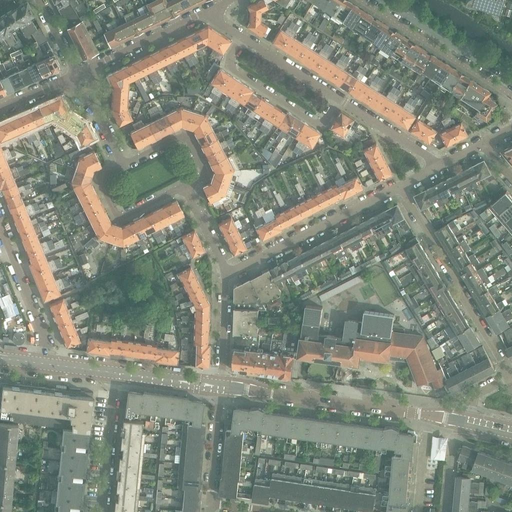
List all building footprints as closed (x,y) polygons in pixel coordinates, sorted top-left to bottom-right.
[(53,0),(68,29),(81,22),(72,8),(69,3),(67,0),(53,0)] [(161,0),(163,4),(158,7),(165,20),(174,16),(166,0),(161,0)] [(171,0),(166,0),(174,16),(183,12),(177,0),(172,0),(171,0)] [(177,0),(183,12),(192,7),(188,0),(177,0)] [(260,0),(247,7),(250,12),(250,17),(260,17),(261,13),(268,9),(263,0),(260,0)] [(314,0),(313,3),(322,9),(328,0),(314,0)] [(328,0),(322,9),(332,15),(341,0),(328,0)] [(345,0),(341,0),(332,15),(342,22),(353,5),(345,0)] [(470,0),(470,4),(499,13),(502,0),(470,0)] [(25,2),(16,8),(31,33),(38,46),(47,41),(40,27),(37,29),(32,21),(31,21),(29,18),(34,15),(28,3),(25,2)] [(151,3),(146,5),(156,25),(165,20),(158,7),(154,9),(151,3)] [(145,13),(140,16),(147,29),(156,25),(146,5),(142,7),(145,13)] [(353,5),(342,22),(352,28),(363,11),(353,5)] [(21,27),(20,28),(26,36),(31,33),(16,8),(6,14),(14,28),(19,25),(21,27)] [(363,11),(352,28),(361,34),(362,34),(372,18),(371,17),(363,11)] [(133,12),(128,14),(131,20),(138,34),(147,29),(140,16),(136,18),(133,12)] [(307,12),(303,18),(307,21),(311,15),(307,12)] [(9,31),(14,28),(6,14),(0,17),(0,27),(11,45),(17,42),(11,33),(9,31)] [(124,16),(127,22),(122,25),(129,38),(138,34),(131,20),(128,14),(124,16)] [(281,15),(277,22),(281,24),(286,17),(281,15)] [(267,27),(260,22),(260,17),(250,17),(250,22),(246,27),(261,36),(267,27)] [(361,34),(360,35),(371,42),(382,23),(377,20),(375,21),(372,18),(362,34),(361,34)] [(324,19),(318,28),(322,31),(325,27),(328,21),(324,19)] [(129,38),(122,25),(118,27),(115,20),(110,22),(120,42),(129,38)] [(81,22),(68,29),(73,39),(87,32),(82,21),(81,22)] [(106,24),(109,31),(104,33),(105,35),(108,42),(111,47),(120,42),(110,22),(106,24)] [(280,30),(272,43),(280,48),(295,25),(292,22),(289,27),(288,27),(285,33),(280,30)] [(382,23),(371,42),(380,48),(391,31),(388,29),(387,27),(382,23)] [(299,27),(295,25),(280,48),(289,54),(297,40),(293,38),(296,32),(299,27)] [(0,38),(1,40),(0,40),(5,49),(11,45),(0,27),(0,38)] [(206,27),(200,30),(207,44),(214,49),(223,35),(210,27),(206,27)] [(325,27),(322,31),(330,35),(332,32),(325,27)] [(200,30),(190,35),(197,49),(200,55),(204,53),(201,47),(207,44),(200,30)] [(391,31),(380,48),(390,54),(402,36),(397,32),(395,33),(391,31)] [(87,32),(73,39),(78,49),(93,42),(87,32)] [(297,40),(289,54),(297,59),(312,35),(309,33),(305,38),(302,43),(297,40)] [(335,34),(332,37),(342,43),(344,40),(335,34)] [(190,35),(181,39),(194,65),(197,63),(195,57),(192,52),(197,49),(190,35)] [(232,41),(223,35),(214,49),(211,54),(214,57),(218,51),(223,55),(232,41)] [(313,43),(316,38),(312,35),(297,59),(300,61),(300,62),(305,65),(314,51),(309,48),(313,43)] [(402,36),(390,54),(400,60),(411,43),(407,41),(407,39),(402,36)] [(342,43),(346,46),(350,40),(346,37),(344,40),(342,43)] [(181,39),(172,43),(179,58),(184,56),(187,61),(190,67),(194,65),(181,39)] [(38,46),(44,57),(52,73),(59,70),(60,67),(47,41),(38,46)] [(93,42),(78,49),(82,57),(85,58),(98,52),(93,42)] [(177,66),(174,60),(179,58),(172,43),(163,48),(176,73),(179,72),(177,66)] [(411,43),(400,60),(410,67),(421,48),(416,45),(414,46),(411,43)] [(319,54),(314,51),(305,65),(314,70),(329,46),(325,44),(322,49),(319,54)] [(333,49),(329,46),(314,70),(322,76),(331,62),(326,59),(330,54),(333,49)] [(163,48),(154,52),(161,67),(166,65),(169,70),(172,76),(176,73),(163,48)] [(421,48),(410,67),(419,73),(420,71),(430,56),(427,54),(426,52),(421,48)] [(156,69),(161,67),(154,52),(145,57),(158,82),(162,80),(159,75),(156,69)] [(368,52),(364,58),(371,62),(374,58),(375,57),(368,52)] [(331,62),(322,76),(331,81),(346,57),(342,55),(339,60),(335,65),(331,62)] [(430,56),(420,71),(430,78),(441,61),(432,55),(430,56)] [(40,58),(41,61),(36,63),(43,77),(52,73),(44,57),(40,58)] [(145,57),(136,61),(143,76),(148,73),(151,79),(154,84),(158,82),(145,57)] [(346,64),(350,59),(346,57),(331,81),(339,86),(348,73),(343,70),(346,64)] [(22,69),(18,71),(24,85),(33,81),(25,65),(24,62),(22,58),(18,60),(22,69)] [(24,62),(25,65),(33,81),(43,77),(36,63),(32,65),(29,59),(24,62)] [(136,61),(127,65),(134,80),(137,86),(145,102),(149,100),(141,84),(139,78),(143,76),(136,61)] [(441,61),(430,78),(440,84),(451,67),(441,61)] [(0,72),(3,78),(0,78),(0,80),(6,94),(15,90),(7,73),(6,71),(2,63),(0,64),(0,72)] [(127,65),(116,70),(124,85),(129,85),(129,83),(134,80),(127,65)] [(212,65),(207,72),(212,76),(217,68),(212,65)] [(348,73),(339,86),(347,92),(363,68),(359,65),(356,71),(356,70),(352,76),(348,73)] [(6,71),(7,73),(15,90),(24,85),(18,71),(17,71),(15,67),(6,71)] [(451,67),(440,84),(450,90),(460,73),(451,67)] [(212,92),(208,97),(212,99),(228,74),(220,68),(210,83),(215,86),(211,92),(212,92)] [(363,75),(366,70),(363,68),(347,92),(356,97),(365,84),(360,81),(363,75)] [(124,85),(116,70),(106,76),(110,84),(112,83),(113,86),(119,86),(119,89),(129,89),(129,85),(124,85)] [(460,73),(450,90),(459,97),(470,80),(460,73)] [(237,79),(228,74),(212,99),(216,101),(219,96),(219,97),(223,91),(227,94),(237,79)] [(369,87),(365,84),(356,97),(364,103),(380,79),(376,76),(373,81),(369,87)] [(232,97),(228,102),(229,103),(225,108),(229,110),(245,84),(237,79),(227,94),(232,97)] [(383,81),(380,79),(364,103),(373,108),(381,94),(377,91),(380,86),(383,81)] [(470,80),(459,97),(469,103),(480,86),(470,80)] [(245,84),(229,110),(233,112),(236,107),(239,102),(244,105),(252,92),(254,90),(245,84)] [(119,99),(119,101),(127,101),(129,89),(119,89),(119,86),(113,86),(112,99),(119,99)] [(480,86),(469,103),(479,109),(486,97),(487,97),(489,93),(489,92),(480,86)] [(386,97),(381,94),(373,108),(378,111),(381,113),(396,89),(393,87),(390,92),(389,92),(386,97)] [(396,89),(381,113),(390,118),(398,105),(394,102),(397,97),(400,92),(396,89)] [(249,108),(245,113),(242,118),(246,121),(260,98),(252,92),(244,105),(249,108)] [(61,97),(50,102),(58,117),(55,121),(59,124),(64,116),(62,114),(65,109),(64,106),(66,106),(61,97)] [(445,97),(440,106),(441,107),(443,109),(449,99),(445,97)] [(495,103),(487,97),(486,97),(479,109),(476,114),(486,120),(486,119),(488,119),(491,115),(491,113),(490,113),(496,105),(495,103)] [(260,98),(246,121),(249,123),(253,118),(256,113),(261,116),(269,103),(260,98)] [(398,105),(390,118),(398,124),(413,100),(410,98),(406,103),(403,108),(398,105)] [(119,99),(112,99),(111,108),(110,109),(114,116),(127,110),(127,101),(119,101),(119,99)] [(410,113),(414,108),(417,103),(413,100),(398,124),(407,129),(415,116),(410,113)] [(58,117),(50,102),(39,107),(46,122),(52,119),(55,121),(58,117)] [(262,124),(259,129),(263,131),(277,108),(269,103),(261,116),(266,119),(262,124)] [(155,106),(152,108),(165,135),(174,131),(166,115),(161,117),(158,111),(158,112),(155,106)] [(212,106),(206,114),(209,116),(215,108),(212,106)] [(39,107),(31,111),(37,126),(42,124),(44,127),(48,126),(46,122),(39,107)] [(454,107),(451,113),(460,119),(463,113),(454,107)] [(153,121),(148,124),(156,140),(165,135),(152,108),(148,110),(151,115),(150,115),(153,121)] [(181,117),(178,119),(182,127),(187,129),(193,112),(180,108),(177,109),(181,117)] [(286,114),(277,108),(263,131),(266,134),(269,129),(270,129),(273,123),(278,126),(286,114)] [(72,123),(76,116),(65,109),(62,114),(64,116),(59,124),(69,131),(74,124),(72,123)] [(177,109),(166,115),(174,131),(182,127),(178,119),(181,117),(177,109)] [(127,110),(114,116),(119,127),(132,120),(127,110)] [(32,128),(37,126),(31,111),(21,115),(30,134),(34,132),(32,128)] [(279,135),(276,140),(279,142),(296,117),(287,111),(286,114),(278,126),(282,129),(279,135)] [(351,124),(354,120),(341,111),(335,120),(359,135),(361,131),(356,128),(351,124)] [(201,126),(199,123),(207,119),(205,116),(193,112),(187,129),(193,130),(201,126)] [(463,113),(460,119),(462,120),(469,124),(473,119),(463,113)] [(21,115),(12,119),(19,134),(24,132),(25,135),(30,134),(21,115)] [(84,121),(76,116),(72,123),(74,124),(69,131),(76,135),(89,128),(85,121),(84,121)] [(296,117),(279,142),(283,145),(286,140),(290,134),(295,137),(304,122),(296,117)] [(12,119),(3,123),(11,142),(15,140),(14,136),(19,134),(12,119)] [(207,119),(199,123),(201,126),(193,130),(197,138),(213,130),(207,119)] [(409,131),(419,137),(426,125),(417,119),(409,131)] [(141,120),(136,122),(147,144),(156,140),(148,124),(143,126),(141,120)] [(335,120),(330,128),(343,137),(346,132),(351,136),(352,135),(357,139),(359,135),(335,120)] [(462,120),(460,123),(465,131),(469,124),(462,120)] [(136,122),(132,124),(135,130),(130,133),(138,149),(147,144),(136,122)] [(296,146),(293,151),(296,153),(313,128),(304,122),(295,137),(299,140),(296,146)] [(3,123),(0,124),(0,141),(0,142),(5,140),(7,144),(11,142),(3,123)] [(460,123),(450,129),(456,141),(467,136),(460,123)] [(436,132),(426,125),(419,137),(429,144),(436,132)] [(89,128),(76,135),(81,145),(94,139),(89,128)] [(321,133),(313,128),(296,153),(300,155),(303,150),(307,145),(312,148),(321,133)] [(450,129),(440,134),(446,147),(456,141),(450,129)] [(215,135),(213,130),(197,138),(201,147),(217,139),(223,136),(228,133),(226,130),(221,132),(215,135)] [(34,134),(30,136),(33,141),(35,146),(39,145),(37,140),(34,134)] [(62,134),(58,137),(61,144),(66,141),(62,134)] [(220,144),(217,139),(201,147),(206,156),(233,142),(231,139),(225,141),(220,144)] [(233,142),(206,156),(210,165),(226,157),(224,152),(229,149),(234,146),(233,142)] [(363,150),(368,160),(381,154),(376,144),(363,150)] [(60,146),(54,149),(57,157),(65,154),(60,146)] [(511,146),(503,151),(503,152),(511,162),(511,146)] [(80,148),(68,154),(71,159),(83,154),(80,148)] [(94,151),(83,156),(88,166),(91,165),(94,171),(102,167),(94,151)] [(8,154),(0,157),(0,167),(8,165),(6,160),(9,158),(8,154)] [(381,154),(368,160),(374,171),(386,164),(381,154)] [(79,158),(75,170),(92,176),(94,171),(91,165),(88,166),(83,156),(79,158)] [(226,157),(210,165),(214,172),(222,168),(224,170),(231,167),(226,157)] [(474,166),(481,179),(486,176),(489,182),(496,178),(491,174),(484,161),(474,166)] [(386,164),(374,171),(379,181),(392,175),(386,164)] [(10,170),(8,165),(0,167),(0,178),(15,173),(14,168),(10,170)] [(476,181),(481,179),(474,166),(465,171),(474,189),(479,187),(476,181)] [(214,172),(212,178),(230,183),(233,171),(231,167),(224,170),(222,168),(214,172)] [(75,170),(70,182),(72,186),(82,182),(83,185),(90,182),(92,176),(75,170)] [(465,171),(455,176),(461,189),(466,186),(469,192),(474,189),(465,171)] [(17,177),(15,173),(0,178),(0,189),(1,189),(15,183),(13,178),(17,177)] [(357,176),(347,181),(353,194),(364,189),(357,176)] [(459,197),(457,191),(461,189),(455,176),(445,181),(452,194),(452,195),(454,199),(459,197)] [(212,178),(210,183),(214,190),(218,188),(222,197),(227,195),(230,183),(212,178)] [(347,181),(337,186),(342,198),(343,199),(353,194),(347,181)] [(445,181),(435,186),(442,199),(445,204),(449,202),(446,196),(452,194),(445,181)] [(65,182),(51,188),(53,193),(67,187),(65,182)] [(82,182),(72,186),(78,198),(94,190),(90,182),(83,185),(82,182)] [(17,189),(15,183),(1,189),(5,198),(23,191),(21,187),(17,189)] [(210,183),(202,187),(210,203),(222,197),(218,188),(214,190),(210,183)] [(234,185),(232,191),(241,194),(239,201),(244,203),(249,191),(234,185)] [(336,185),(326,190),(332,203),(342,198),(337,186),(336,185)] [(435,186),(425,191),(432,204),(437,201),(440,207),(445,204),(442,199),(435,186)] [(94,190),(78,198),(80,201),(76,203),(78,207),(82,206),(98,198),(94,190)] [(326,190),(316,195),(322,208),(332,203),(326,190)] [(23,191),(5,198),(9,207),(23,202),(21,197),(24,195),(23,191)] [(425,191),(415,196),(422,209),(428,219),(432,217),(427,206),(432,204),(425,191)] [(511,196),(507,192),(489,208),(496,216),(511,202),(511,196)] [(316,195),(305,200),(312,213),(322,208),(316,195)] [(230,197),(226,199),(231,209),(236,207),(233,201),(232,201),(230,197)] [(84,210),(81,212),(83,217),(103,207),(98,198),(82,206),(84,210)] [(226,199),(222,201),(227,211),(231,209),(226,199)] [(182,224),(179,219),(184,216),(176,200),(167,205),(180,232),(184,230),(181,225),(182,224)] [(305,200),(295,206),(302,218),(312,213),(305,200)] [(25,207),(23,202),(9,207),(12,217),(30,210),(29,205),(25,207)] [(511,202),(496,216),(503,224),(511,216),(511,202)] [(167,205),(157,209),(165,225),(171,223),(174,229),(174,228),(176,234),(180,232),(167,205)] [(387,210),(394,223),(397,221),(404,232),(410,228),(404,218),(398,205),(387,210)] [(295,206),(285,211),(291,224),(302,218),(295,206)] [(103,207),(83,217),(85,221),(89,219),(91,224),(107,216),(103,207)] [(157,209),(148,214),(162,241),(165,239),(163,234),(160,228),(165,225),(157,209)] [(30,210),(12,217),(16,226),(30,220),(28,215),(32,214),(30,210)] [(387,210),(378,215),(387,234),(392,232),(389,226),(394,223),(387,210)] [(285,211),(275,216),(276,218),(282,229),(291,224),(285,211)] [(484,211),(480,215),(484,220),(488,217),(484,211)] [(148,214),(139,219),(147,235),(152,232),(155,238),(158,243),(162,241),(148,214)] [(368,220),(375,233),(380,231),(382,236),(387,234),(378,215),(368,220)] [(104,227),(111,224),(107,216),(91,224),(96,234),(106,230),(104,227)] [(511,216),(503,224),(510,232),(511,230),(511,216)] [(231,218),(218,224),(223,235),(236,228),(231,218)] [(276,218),(266,223),(272,236),(282,230),(282,229),(276,218)] [(144,243),(141,237),(147,235),(139,219),(129,224),(137,240),(140,245),(143,250),(147,249),(144,243)] [(30,220),(16,226),(20,235),(38,228),(36,224),(32,226),(30,220)] [(368,220),(358,225),(365,238),(370,236),(373,241),(378,239),(375,233),(368,220)] [(441,220),(433,225),(435,229),(443,224),(441,220)] [(448,224),(436,232),(442,241),(454,234),(451,229),(456,225),(454,221),(448,224)] [(266,223),(255,228),(262,241),(272,236),(266,223)] [(104,227),(106,230),(96,234),(98,238),(111,242),(116,225),(111,224),(104,227)] [(122,227),(125,233),(122,234),(128,244),(137,240),(129,224),(122,227)] [(494,224),(489,228),(493,233),(497,229),(494,224)] [(116,225),(111,242),(123,246),(128,244),(122,234),(125,233),(122,227),(116,225)] [(358,225),(348,230),(358,249),(362,247),(359,241),(365,238),(358,225)] [(38,228),(20,235),(24,245),(38,239),(36,234),(39,232),(38,228)] [(223,235),(229,245),(241,238),(236,228),(223,235)] [(497,229),(493,233),(496,237),(501,234),(497,229)] [(182,237),(187,247),(200,241),(194,230),(182,237)] [(348,230),(338,235),(345,248),(350,246),(353,251),(358,249),(348,230)] [(454,234),(442,241),(447,251),(460,243),(465,240),(462,235),(457,238),(454,234)] [(338,235),(329,240),(338,259),(343,257),(340,251),(345,248),(338,235)] [(416,237),(410,241),(406,245),(408,248),(419,242),(416,237)] [(92,238),(84,245),(87,248),(91,245),(95,241),(92,238)] [(241,238),(229,245),(234,255),(246,249),(241,238)] [(38,239),(24,245),(27,254),(45,247),(44,243),(40,244),(38,239)] [(329,240),(319,245),(326,258),(331,256),(334,261),(338,259),(329,240)] [(460,243),(447,251),(453,260),(465,252),(463,248),(468,245),(465,240),(460,243)] [(200,241),(187,247),(192,258),(205,251),(200,241)] [(419,242),(408,248),(401,253),(404,258),(409,254),(412,259),(424,251),(419,242)] [(506,242),(502,245),(506,250),(510,247),(506,242)] [(323,267),(320,261),(326,258),(319,245),(309,250),(319,269),(323,267)] [(43,252),(47,251),(45,247),(27,254),(31,263),(45,258),(43,252)] [(309,250),(299,255),(306,268),(311,266),(314,272),(319,269),(309,250)] [(415,264),(410,267),(412,272),(430,261),(424,251),(412,259),(415,264)] [(465,252),(453,260),(459,269),(477,259),(474,254),(468,257),(465,252)] [(84,254),(78,256),(81,265),(88,262),(84,254)] [(299,255),(290,260),(299,279),(304,277),(301,271),(306,268),(299,255)] [(47,263),(45,258),(31,263),(28,264),(32,274),(53,265),(51,261),(47,263)] [(477,259),(459,269),(464,279),(477,271),(474,267),(480,263),(477,259)] [(290,260),(280,265),(286,278),(291,276),(294,282),(299,279),(290,260)] [(430,261),(412,272),(415,276),(421,273),(423,278),(436,270),(430,261)] [(104,264),(101,275),(111,270),(104,264)] [(51,271),(54,269),(53,265),(32,274),(36,283),(53,276),(51,271)] [(280,265),(270,271),(279,289),(284,287),(281,281),(286,278),(280,265)] [(190,267),(178,274),(184,285),(196,279),(190,267)] [(482,281),(488,277),(485,272),(482,268),(477,271),(464,279),(470,288),(482,281)] [(427,283),(421,286),(424,291),(441,280),(436,270),(423,278),(427,283)] [(281,294),(279,289),(270,271),(260,275),(272,299),(281,294)] [(362,274),(319,296),(322,301),(365,279),(362,274)] [(260,275),(251,280),(263,303),(272,299),(260,275)] [(53,276),(36,283),(40,292),(60,284),(59,280),(55,281),(53,276)] [(482,281),(470,288),(476,298),(488,290),(485,286),(491,282),(488,277),(482,281)] [(202,290),(196,279),(184,285),(189,296),(202,290)] [(236,290),(235,301),(235,309),(259,310),(266,310),(263,303),(251,280),(238,287),(236,290)] [(441,280),(424,291),(426,295),(432,292),(435,297),(447,289),(441,280)] [(62,288),(60,284),(40,292),(44,302),(47,300),(60,295),(58,290),(62,288)] [(488,290),(476,298),(481,307),(494,299),(491,295),(496,291),(494,287),(488,290)] [(447,289),(435,297),(438,302),(432,305),(435,309),(453,298),(447,289)] [(209,304),(202,290),(189,296),(195,307),(209,304)] [(453,298),(435,309),(438,314),(443,311),(446,316),(459,308),(453,298)] [(49,305),(54,315),(67,310),(63,299),(49,305)] [(494,299),(481,307),(487,317),(499,310),(505,306),(503,301),(497,305),(494,299)] [(195,307),(195,320),(209,320),(209,304),(195,307)] [(317,334),(318,328),(315,328),(316,324),(321,324),(323,308),(306,306),(304,322),(300,355),(350,362),(358,363),(359,355),(388,359),(393,327),(393,323),(394,319),(395,315),(394,315),(390,315),(390,314),(389,314),(385,314),(384,314),(380,313),(379,313),(375,313),(375,312),(374,312),(370,312),(366,311),(365,311),(364,315),(364,319),(363,323),(358,322),(358,321),(347,320),(344,338),(317,334)] [(446,316),(441,319),(444,323),(449,320),(452,325),(464,317),(459,308),(446,316)] [(235,309),(234,334),(249,334),(258,335),(259,310),(235,309)] [(487,317),(492,325),(511,313),(509,309),(501,314),(499,310),(487,317)] [(67,310),(54,315),(58,326),(71,321),(67,310)] [(511,312),(511,313),(492,325),(497,333),(509,326),(506,322),(511,317),(511,312)] [(464,317),(452,325),(458,335),(459,334),(470,327),(464,317)] [(195,320),(194,332),(208,332),(209,320),(195,320)] [(71,321),(58,326),(62,337),(76,331),(71,321)] [(405,329),(393,327),(388,359),(407,361),(409,361),(418,384),(418,385),(432,379),(433,379),(435,383),(435,384),(436,384),(436,383),(439,382),(441,386),(442,386),(448,383),(447,380),(441,369),(436,370),(429,350),(429,347),(427,344),(423,344),(424,339),(422,336),(405,333),(405,329)] [(459,334),(461,338),(453,343),(455,347),(475,335),(470,327),(459,334)] [(76,331),(62,337),(67,347),(80,342),(76,331)] [(281,355),(279,377),(291,379),(298,332),(292,331),(291,334),(285,333),(284,336),(281,355)] [(194,332),(194,344),(196,344),(208,344),(208,332),(194,332)] [(13,337),(13,338),(14,338),(14,341),(15,342),(17,343),(19,344),(22,343),(23,341),(24,339),(25,339),(25,338),(24,337),(24,336),(24,335),(23,335),(23,334),(22,334),(21,333),(20,333),(19,333),(18,333),(17,333),(16,333),(15,334),(14,334),(14,335),(13,336),(13,337)] [(234,334),(234,348),(244,350),(244,344),(248,345),(249,334),(234,334)] [(270,353),(267,375),(279,377),(281,355),(284,336),(273,334),(270,354),(270,353)] [(475,335),(455,347),(458,351),(466,346),(469,350),(480,343),(475,335)] [(429,339),(427,340),(433,350),(440,346),(434,336),(429,339)] [(86,352),(98,353),(100,339),(88,338),(86,352)] [(100,339),(98,353),(109,355),(110,353),(111,341),(100,339)] [(110,353),(121,355),(123,340),(111,339),(111,341),(110,353)] [(134,342),(123,340),(121,355),(132,356),(134,342)] [(132,356),(143,358),(146,344),(134,342),(132,356)] [(146,344),(143,358),(154,359),(157,347),(157,345),(146,344)] [(196,344),(195,356),(210,356),(210,344),(208,344),(196,344)] [(440,346),(433,350),(437,359),(445,355),(440,346)] [(154,361),(166,363),(168,349),(157,347),(154,359),(154,361)] [(234,348),(233,370),(235,371),(245,372),(246,366),(244,366),(244,362),(245,362),(245,358),(246,350),(244,350),(234,348)] [(168,349),(166,363),(177,365),(179,350),(168,349)] [(246,366),(245,372),(255,373),(258,352),(246,350),(245,358),(245,362),(244,362),(244,366),(246,366)] [(258,352),(255,373),(267,375),(270,353),(258,352)] [(195,356),(195,367),(196,367),(209,368),(210,356),(195,356)] [(489,359),(480,363),(487,375),(495,370),(489,359)] [(480,363),(472,367),(478,379),(487,375),(480,363)] [(472,367),(463,372),(470,384),(478,379),(472,367)] [(463,372),(455,376),(461,388),(470,384),(463,372)] [(455,376),(447,380),(448,383),(453,392),(461,388),(455,376)] [(21,385),(3,382),(0,382),(0,385),(0,402),(1,403),(0,408),(1,408),(1,407),(12,409),(13,409),(12,411),(0,409),(0,419),(63,428),(90,430),(93,392),(69,391),(34,386),(21,385)] [(141,411),(143,394),(128,392),(127,401),(125,414),(125,419),(139,421),(139,420),(140,420),(140,416),(141,411)] [(151,415),(150,420),(155,420),(156,413),(158,394),(143,392),(143,394),(141,411),(153,412),(151,415)] [(165,422),(165,425),(169,425),(173,396),(158,394),(156,413),(168,414),(166,417),(165,422)] [(188,400),(188,398),(173,396),(169,425),(174,426),(174,423),(175,419),(174,415),(185,417),(188,400)] [(185,417),(185,423),(200,424),(203,402),(188,400),(185,417)] [(258,430),(258,435),(263,435),(266,412),(266,411),(259,407),(251,409),(251,410),(249,426),(261,428),(258,430)] [(236,408),(233,431),(244,432),(248,432),(249,426),(251,410),(236,408)] [(263,435),(262,438),(267,439),(267,434),(266,431),(278,433),(280,414),(266,412),(263,435)] [(295,416),(280,414),(278,433),(290,434),(288,437),(287,441),(292,442),(295,416)] [(295,416),(292,442),(296,443),(297,438),(296,435),(308,437),(310,419),(295,416)] [(143,421),(139,421),(125,419),(123,419),(113,511),(133,511),(135,499),(141,500),(141,496),(135,495),(137,478),(143,478),(143,474),(138,474),(139,456),(145,457),(145,453),(140,452),(143,421)] [(317,441),(317,445),(322,446),(325,421),(310,419),(308,437),(320,438),(317,441)] [(338,441),(340,423),(325,421),(322,446),(326,447),(327,442),(325,439),(338,441)] [(0,422),(0,462),(14,463),(18,424),(10,424),(7,423),(7,424),(0,422)] [(205,425),(200,424),(185,423),(183,423),(182,431),(204,433),(205,425)] [(347,445),(347,449),(351,450),(355,425),(340,423),(338,441),(350,442),(347,445)] [(355,425),(351,450),(356,451),(357,446),(355,443),(367,445),(370,427),(355,425)] [(385,445),(397,446),(398,446),(400,433),(400,430),(393,426),(385,427),(384,429),(381,452),(386,452),(387,448),(385,445)] [(377,449),(376,454),(381,454),(381,452),(384,429),(370,427),(367,445),(379,446),(377,449)] [(89,445),(88,445),(90,430),(63,428),(61,443),(64,443),(64,448),(61,448),(60,461),(86,463),(88,452),(89,452),(90,444),(89,444),(89,445)] [(227,430),(226,438),(243,440),(244,432),(233,431),(227,430)] [(182,431),(182,439),(203,441),(204,433),(182,431)] [(400,433),(398,446),(397,446),(396,456),(412,457),(414,443),(417,443),(417,435),(415,432),(408,431),(408,434),(400,433)] [(226,438),(226,446),(242,448),(243,445),(243,440),(226,438)] [(433,447),(432,458),(438,459),(445,460),(446,439),(434,438),(433,447)] [(182,439),(181,447),(203,449),(203,441),(182,439)] [(226,446),(225,454),(242,456),(242,451),(242,448),(226,446)] [(463,446),(458,459),(464,461),(466,462),(471,449),(463,446)] [(181,447),(180,455),(202,457),(203,449),(181,447)] [(479,451),(471,449),(466,462),(469,463),(474,465),(479,451)] [(486,473),(485,475),(487,475),(493,457),(479,451),(474,465),(473,468),(486,473)] [(225,454),(224,462),(241,464),(241,461),(242,456),(225,454)] [(180,455),(179,463),(201,465),(202,457),(180,455)] [(386,467),(386,471),(411,474),(413,457),(412,457),(396,456),(394,457),(393,470),(390,467),(386,467)] [(489,474),(501,478),(508,462),(493,457),(487,475),(488,476),(489,474)] [(320,459),(319,464),(334,466),(335,460),(320,458),(320,459)] [(86,475),(85,475),(86,463),(60,461),(58,473),(61,474),(61,479),(58,479),(57,491),(83,494),(85,482),(85,483),(86,483),(87,475),(86,475)] [(0,462),(0,502),(11,503),(14,463),(0,462)] [(224,462),(224,470),(240,472),(241,467),(241,464),(224,462)] [(511,482),(511,463),(508,462),(501,478),(511,482)] [(179,463),(179,471),(200,473),(201,465),(179,463)] [(224,470),(223,478),(239,480),(240,480),(240,477),(240,472),(224,470)] [(179,471),(178,479),(200,481),(200,473),(179,471)] [(393,475),(392,487),(410,489),(411,474),(386,471),(385,476),(390,476),(393,475)] [(270,495),(278,496),(281,474),(273,473),(272,481),(270,495)] [(281,474),(278,496),(286,498),(289,476),(281,474)] [(289,476),(286,498),(294,499),(297,477),(289,476)] [(297,477),(294,499),(302,500),(305,478),(297,477)] [(457,477),(456,486),(470,488),(483,489),(483,482),(479,482),(479,484),(470,483),(470,478),(457,477)] [(222,478),(221,486),(238,488),(238,483),(239,480),(223,478),(222,478)] [(313,479),(305,478),(302,500),(310,501),(313,479)] [(178,479),(177,487),(184,488),(199,489),(200,481),(178,479)] [(253,501),(261,502),(264,480),(256,479),(253,501)] [(321,481),(313,479),(310,501),(318,502),(321,481)] [(264,480),(261,502),(269,503),(270,495),(272,481),(264,480)] [(329,482),(321,481),(318,502),(325,504),(329,482)] [(329,482),(325,504),(333,505),(337,483),(329,482)] [(337,483),(333,505),(341,506),(345,484),(337,483)] [(345,484),(341,506),(349,507),(352,485),(345,484)] [(360,487),(352,485),(349,507),(357,508),(360,487)] [(250,495),(237,493),(238,488),(221,486),(220,495),(237,497),(250,499),(250,495)] [(456,486),(455,496),(469,497),(469,492),(478,493),(478,495),(482,495),(483,489),(470,488),(456,486)] [(360,487),(357,508),(365,510),(368,488),(360,487)] [(383,497),(383,500),(408,503),(409,503),(410,489),(392,487),(391,499),(388,497),(383,497)] [(184,488),(183,500),(200,501),(201,490),(200,490),(199,490),(199,489),(184,488)] [(376,489),(368,488),(365,510),(373,511),(376,489)] [(83,511),(84,505),(83,505),(82,505),(83,494),(57,491),(55,504),(58,504),(58,509),(55,509),(54,511),(83,511)] [(455,496),(454,505),(468,506),(477,507),(485,508),(486,501),(478,501),(478,503),(468,502),(469,497),(455,496)] [(198,511),(200,501),(183,500),(182,511),(191,511),(198,511)] [(389,505),(388,511),(407,511),(408,503),(383,500),(383,501),(382,501),(382,506),(386,506),(389,505)] [(0,502),(0,511),(9,511),(11,503),(0,502)]
